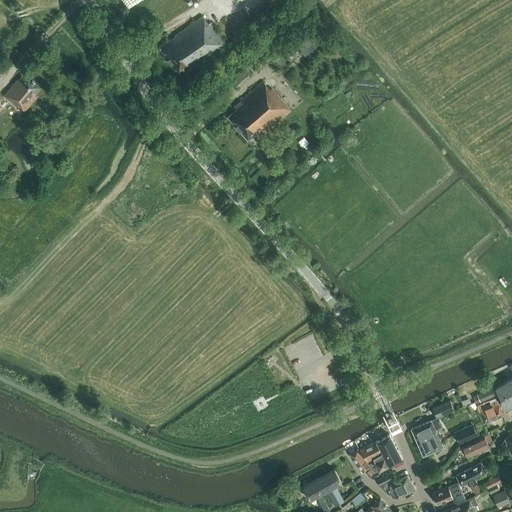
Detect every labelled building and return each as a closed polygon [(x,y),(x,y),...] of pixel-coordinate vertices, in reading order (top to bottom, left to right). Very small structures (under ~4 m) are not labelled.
[(190,69),(225,44),(210,23),(208,24),(203,16),(159,47),(178,74),(189,67),(190,69)] [(308,37),(306,35),(295,44),(300,51),(311,42),(310,40),(312,38),(310,35),(308,37)] [(234,53),(244,45),(238,37),(228,44),(234,53)] [(243,69),(231,79),(238,87),(250,76),(243,69)] [(35,94),(42,86),(25,72),(18,80),(17,79),(4,95),(17,106),(18,105),(25,111),(37,96),(35,94)] [(260,136),(291,110),(271,88),(270,89),(263,81),(234,106),(236,109),(227,116),(248,140),(257,132),(260,136)] [(505,409),(511,404),(511,378),(495,388),(505,409)] [(477,394),(473,396),(476,403),(480,401),(495,395),(492,388),(477,394)] [(432,408),(436,417),(454,409),(450,400),(432,408)] [(497,400),(487,404),(488,408),(487,408),(490,414),(492,412),(495,418),(503,414),(497,400)] [(488,408),(487,404),(485,405),(483,403),(477,405),(478,408),(484,422),(495,418),(492,412),(490,414),(487,408),(488,408)] [(436,417),(411,428),(418,443),(429,438),(427,433),(435,429),(441,427),(436,417)] [(477,435),(472,423),(452,431),(457,443),(477,435)] [(429,438),(418,443),(423,455),(443,446),(435,429),(427,433),(429,438)] [(491,440),(488,433),(462,445),(467,457),(476,453),(475,452),(489,446),(487,442),(491,440)] [(376,441),(384,456),(373,462),(369,465),(371,467),(374,472),(388,465),(402,458),(389,434),(376,441)] [(367,461),(369,465),(373,462),(384,456),(376,441),(359,450),(367,461)] [(357,449),(349,454),(363,473),(365,471),(371,467),(369,465),(367,461),(367,462),(357,449)] [(474,478),(486,472),(481,462),(465,470),(456,475),(461,485),(467,482),(469,485),(476,482),(474,478)] [(371,467),(365,471),(369,476),(374,472),(371,467)] [(324,475),(339,504),(344,501),(335,486),(341,482),(334,469),(324,475)] [(391,481),(392,483),(396,481),(396,480),(394,477),(392,472),(377,480),(379,485),(390,479),(391,481)] [(313,481),(321,494),(326,490),(335,506),(339,504),(324,475),(313,481)] [(403,495),(414,490),(407,475),(396,480),(396,481),(392,483),(390,484),(393,489),(388,492),(392,498),(397,497),(402,495),(403,495)] [(499,482),(496,477),(484,483),(487,488),(496,484),(499,482)] [(329,509),(321,494),(313,481),(303,486),(310,499),(316,496),(319,501),(325,511),(329,509)] [(465,500),(465,499),(458,482),(432,492),(433,494),(432,495),(434,498),(435,499),(437,504),(452,498),(455,504),(465,500)] [(496,484),(487,488),(490,493),(499,489),(496,484)] [(504,490),(492,495),(497,507),(509,502),(504,490)] [(465,499),(465,500),(466,501),(440,511),(468,511),(473,510),(471,505),(477,503),(474,496),(465,499)] [(364,511),(389,511),(391,511),(380,498),(372,505),(366,511),(364,511)]
